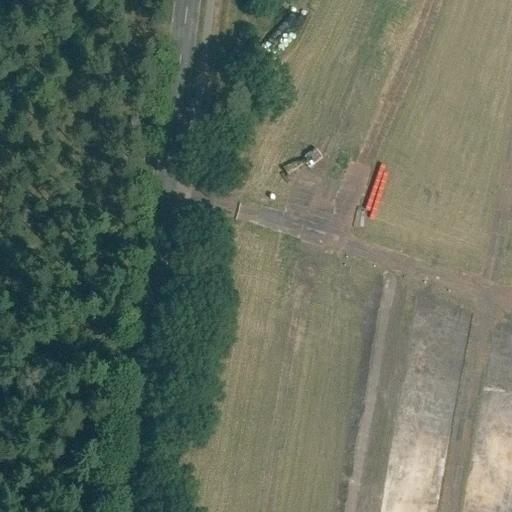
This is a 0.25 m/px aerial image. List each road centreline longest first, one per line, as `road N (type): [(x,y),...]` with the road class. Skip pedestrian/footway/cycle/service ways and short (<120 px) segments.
road 1 (tertiary): [(187,0),(154,187),(117,511)]
road 2 (track): [(154,187),(511,308)]
